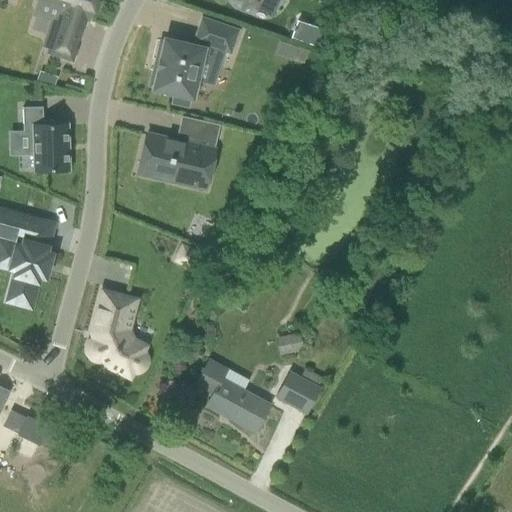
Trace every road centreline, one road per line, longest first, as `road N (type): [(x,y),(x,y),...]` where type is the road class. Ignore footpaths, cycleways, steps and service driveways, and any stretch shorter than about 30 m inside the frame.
road 1 (residential): [(137,0),(121,23),(100,107),(91,237),(54,393)]
road 2 (unclassified): [(278,511),(54,393)]
